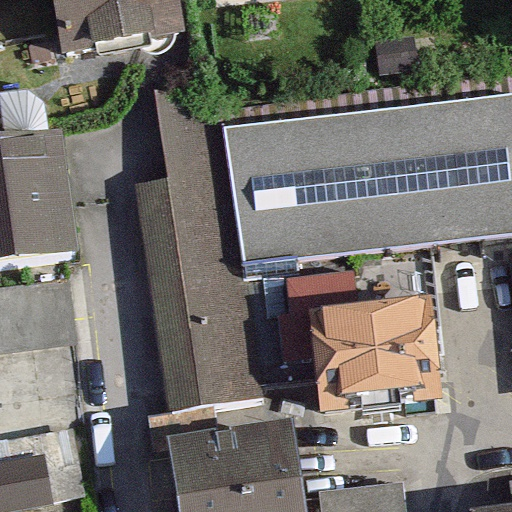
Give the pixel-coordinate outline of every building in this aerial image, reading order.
[(50,0),(60,68),(178,51),(170,0),(50,0)] [(138,197),(171,425),(265,412),(219,94),(157,103),(170,193),(138,197)] [(511,108),(232,146),(250,284),(511,249),(511,108)] [(0,253),(80,251),(76,126),(0,128),(0,253)] [(319,374),(325,434),(444,422),(434,316),(361,323),(358,291),(286,298),(294,376),(319,374)] [(171,463),(178,511),(301,511),(291,445),(171,463)] [(0,456),(0,509),(53,497),(42,447),(0,456)] [(324,511),(402,511),(401,493),(323,501),(324,511)]
